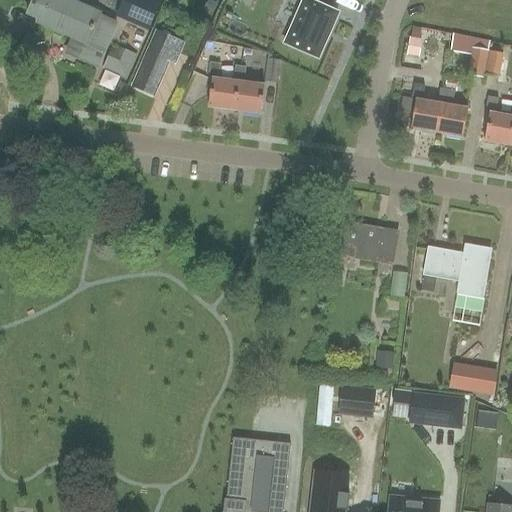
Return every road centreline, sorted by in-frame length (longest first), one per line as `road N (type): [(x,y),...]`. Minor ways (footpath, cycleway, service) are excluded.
road 1 (residential): [(365,174),(0,126)]
road 2 (residential): [(404,0),(365,174)]
road 3 (residential): [(511,201),(365,174)]
